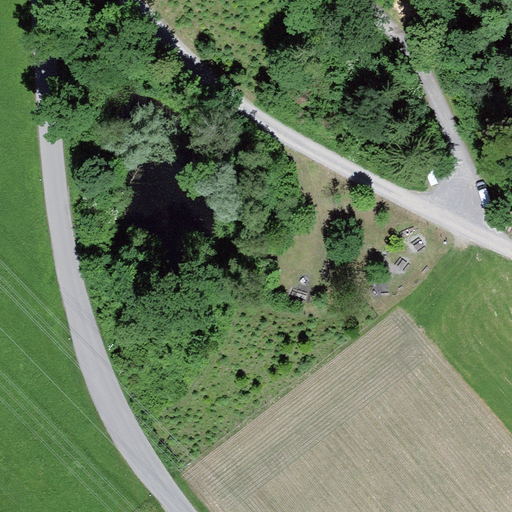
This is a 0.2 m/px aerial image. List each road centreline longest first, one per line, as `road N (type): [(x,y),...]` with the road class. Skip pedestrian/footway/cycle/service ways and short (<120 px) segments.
road 1 (track): [(181,511),(133,451),(88,343),(47,139),(42,0)]
road 2 (track): [(459,228),(234,106),(127,0)]
road 3 (track): [(511,251),(459,228),(463,165),(435,95),(404,47),(356,0)]
